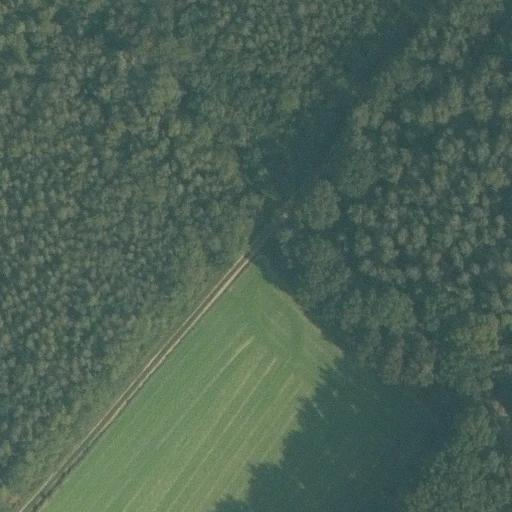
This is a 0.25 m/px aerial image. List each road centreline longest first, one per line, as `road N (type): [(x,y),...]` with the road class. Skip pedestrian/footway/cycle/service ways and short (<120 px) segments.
road 1 (track): [(24,511),(283,218)]
road 2 (track): [(511,418),(283,218)]
road 3 (track): [(283,218),(468,0)]
